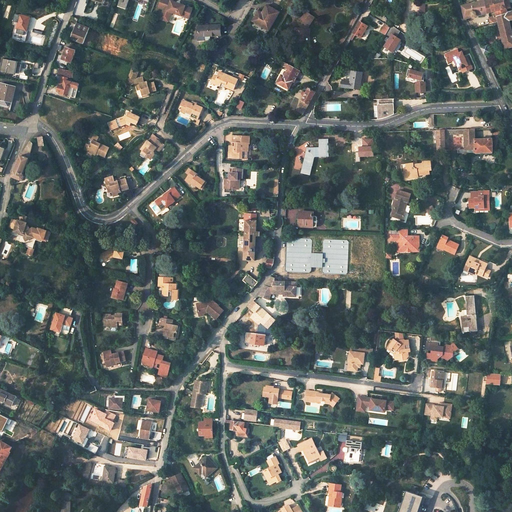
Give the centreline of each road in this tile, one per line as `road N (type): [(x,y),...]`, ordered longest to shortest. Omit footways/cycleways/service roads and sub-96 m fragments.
road 1 (residential): [(300,123),(284,151),(275,268),(215,338)]
road 2 (residential): [(222,362),(413,389),(416,376)]
road 3 (residential): [(503,105),(427,108),(382,124),(300,123)]
road 4 (residential): [(300,123),(225,122),(128,205)]
road 5 (residential): [(128,205),(102,220),(89,215),(50,134),(26,129)]
road 6 (residential): [(243,511),(222,452),(222,362)]
road 7 (residential): [(369,0),(300,123)]
road 8 (residential): [(26,129),(71,0)]
road 9 (residential): [(172,391),(151,511)]
